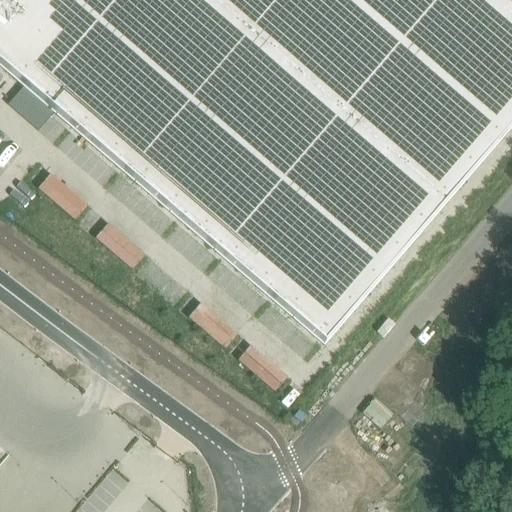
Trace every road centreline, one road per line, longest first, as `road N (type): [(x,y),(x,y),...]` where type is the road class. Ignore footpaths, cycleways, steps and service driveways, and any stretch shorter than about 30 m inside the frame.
road 1 (unclassified): [(268,491),(511,208)]
road 2 (unclassified): [(268,491),(0,284)]
